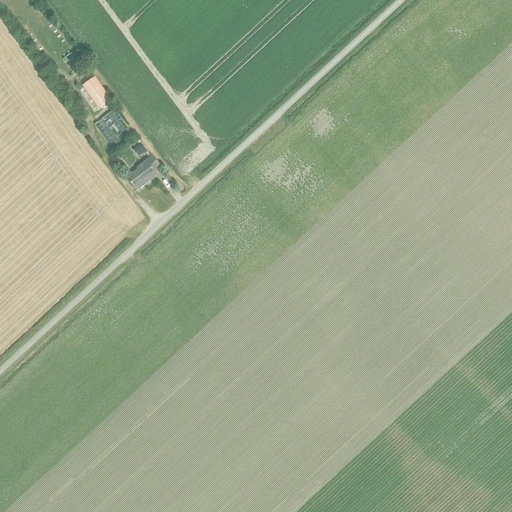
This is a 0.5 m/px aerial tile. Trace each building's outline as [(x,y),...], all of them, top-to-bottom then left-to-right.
[(78,55),(68,61),(75,70),(84,64),(78,55)] [(99,110),(111,101),(95,78),(83,87),(99,110)] [(98,122),(95,124),(98,127),(114,150),(126,140),(122,134),(124,131),(129,138),(133,135),(114,110),(98,122)] [(133,151),(138,158),(147,151),(141,144),(133,151)] [(154,172),(160,168),(153,158),(138,169),(139,171),(128,179),(137,191),(157,176),(154,172)]
